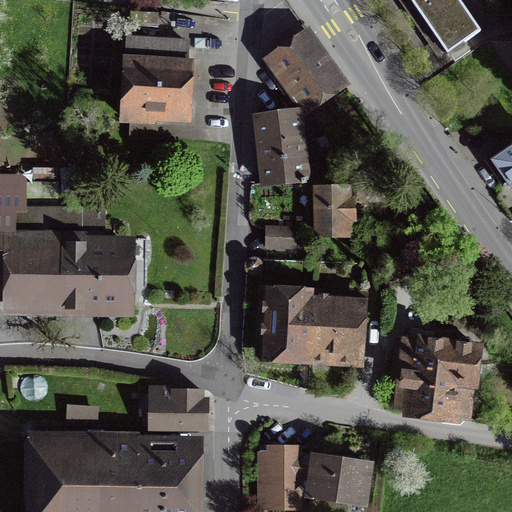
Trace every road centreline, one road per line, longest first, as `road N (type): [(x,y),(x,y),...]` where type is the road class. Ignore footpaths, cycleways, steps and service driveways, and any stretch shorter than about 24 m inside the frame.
road 1 (residential): [(254,0),(223,385)]
road 2 (primary): [(329,0),(511,274)]
road 3 (residential): [(223,385),(346,420),(511,444)]
road 4 (residential): [(223,385),(78,359),(0,356)]
road 5 (residential): [(223,385),(226,511)]
